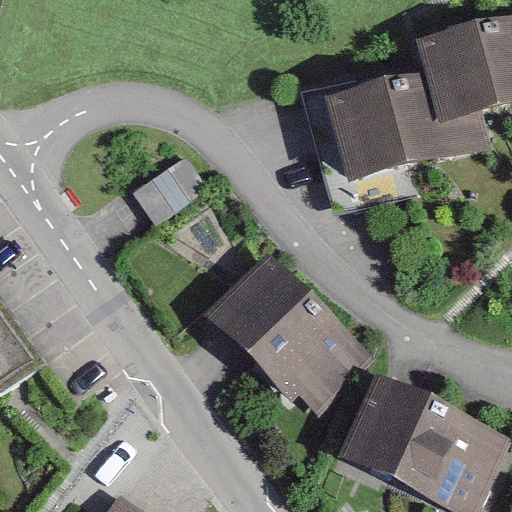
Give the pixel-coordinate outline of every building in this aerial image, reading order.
[(511,45),(465,62),(494,144),(511,137),(511,45)] [(458,80),(328,117),(352,201),(483,164),(458,80)] [(187,166),(142,201),(162,228),(208,193),(187,166)] [(283,260),(219,325),(322,425),(386,359),(283,260)] [(46,367),(0,301),(0,397),(1,398),(46,367)] [(511,438),(384,394),(357,473),(471,511),(499,511),(511,476),(511,438)] [(153,511),(139,503),(133,511),(153,511)]
